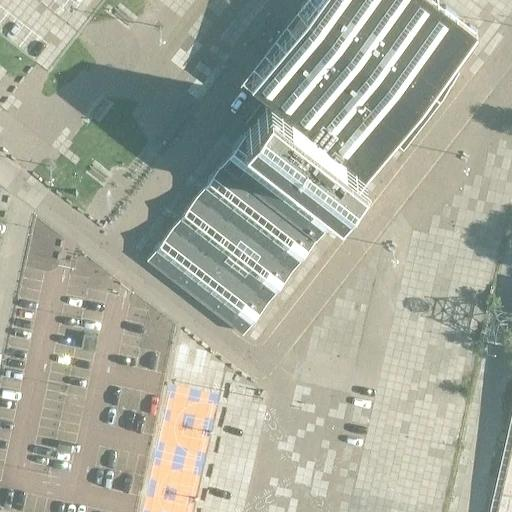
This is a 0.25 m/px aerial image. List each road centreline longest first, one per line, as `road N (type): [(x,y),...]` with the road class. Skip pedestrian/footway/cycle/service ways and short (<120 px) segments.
road 1 (unclassified): [(270,356),(511,43)]
road 2 (unclassified): [(270,356),(248,362),(27,183)]
road 3 (unknown): [(350,511),(332,403),(270,356)]
road 4 (unclassified): [(0,311),(27,183)]
